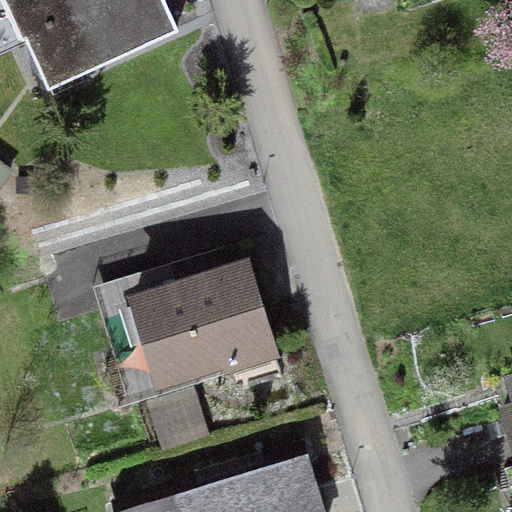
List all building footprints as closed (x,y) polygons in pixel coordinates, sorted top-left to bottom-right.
[(168,0),(9,0),(48,85),(180,25),(168,0)] [(226,364),(282,347),(250,245),(128,283),(157,376),(223,356),(226,364)] [(506,397),(499,399),(511,442),(511,367),(504,370),(506,376),(500,378),(506,397)] [(163,446),(209,432),(193,381),(147,395),(163,446)] [(113,500),(116,511),(328,511),(307,442),(265,454),(262,443),(194,463),(197,475),(113,500)]
